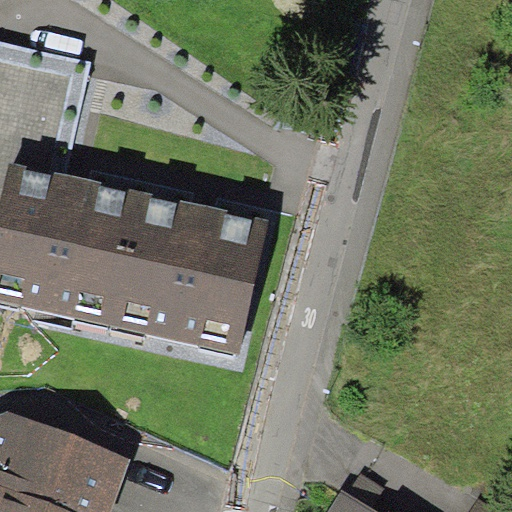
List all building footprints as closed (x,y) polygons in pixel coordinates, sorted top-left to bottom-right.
[(0,210),(0,301),(111,326),(141,191),(75,176),(11,162),(0,210)] [(141,191),(111,326),(237,354),(267,219),(202,204),(141,191)] [(8,411),(0,413),(0,511),(111,511),(131,458),(8,411)] [(386,511),(378,511),(342,489),(326,511),(388,511),(387,511),(386,511)] [(500,511),(478,498),(468,511),(500,511)]
